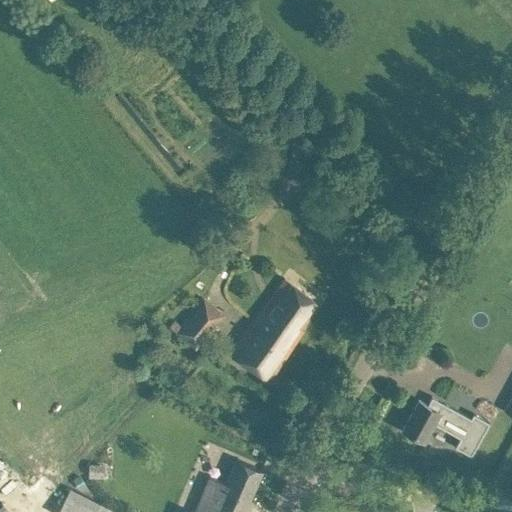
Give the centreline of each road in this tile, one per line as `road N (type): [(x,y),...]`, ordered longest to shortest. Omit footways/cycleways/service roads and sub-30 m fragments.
road 1 (unclassified): [(427,251),(321,138),(211,0)]
road 2 (unclassified): [(288,511),(427,251)]
road 3 (track): [(511,503),(301,481)]
road 4 (unclassified): [(427,251),(511,115)]
